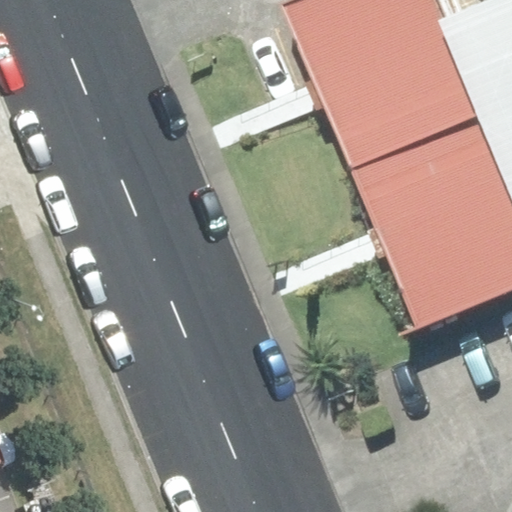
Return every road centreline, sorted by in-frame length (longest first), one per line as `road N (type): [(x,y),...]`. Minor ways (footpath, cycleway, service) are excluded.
road 1 (tertiary): [(59,0),(270,511)]
road 2 (unknown): [(269,509),(511,414)]
